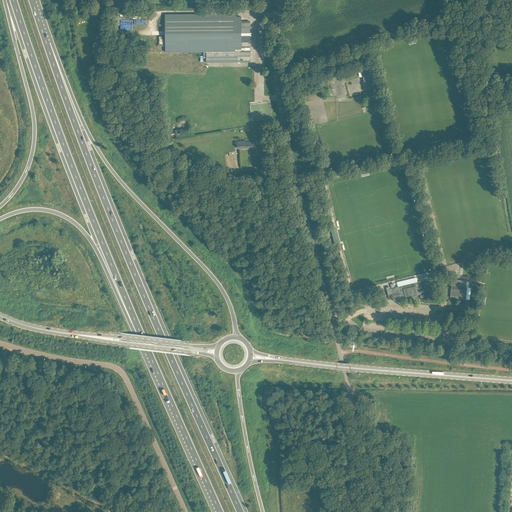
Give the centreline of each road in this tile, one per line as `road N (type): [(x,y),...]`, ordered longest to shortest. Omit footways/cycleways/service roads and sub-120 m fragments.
road 1 (trunk): [(240,511),(97,183),(31,0)]
road 2 (unclassified): [(389,511),(346,379),(278,97),(283,0)]
road 3 (trunk): [(238,337),(219,284),(101,156),(35,0)]
road 4 (trunk): [(13,0),(150,358)]
road 5 (unclassified): [(185,511),(118,369),(0,343)]
road 6 (tertiary): [(272,358),(511,380)]
road 7 (trunk): [(0,218),(35,208),(76,224),(150,358)]
road 8 (trunk): [(4,0),(34,127),(23,176),(0,206)]
road 9 (trunk): [(150,358),(218,511)]
road 10 (trunk): [(262,511),(239,370)]
